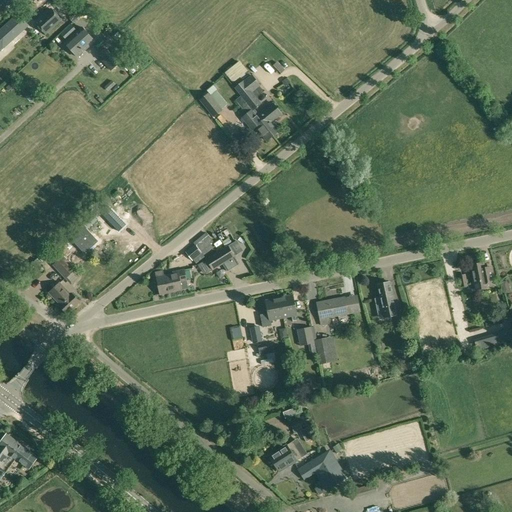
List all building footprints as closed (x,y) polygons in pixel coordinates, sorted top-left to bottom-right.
[(0,0),(0,15),(8,8),(16,0),(0,0)] [(51,9),(36,23),(46,34),(61,20),(51,9)] [(17,15),(0,30),(0,50),(0,51),(27,26),(17,15)] [(71,25),(61,34),(66,39),(76,31),(71,25)] [(65,43),(71,50),(78,57),(95,41),(82,27),(65,43)] [(124,43),(111,54),(105,48),(97,56),(111,71),(128,53),(126,51),(129,49),(124,43)] [(137,58),(132,54),(120,65),(124,70),(137,58)] [(277,62),(274,65),(282,73),(285,70),(277,62)] [(260,104),(252,93),(261,85),(252,74),(243,81),(234,87),(252,110),(260,104)] [(108,82),(111,87),(120,83),(117,78),(108,82)] [(207,90),(209,93),(211,95),(216,90),(219,88),(215,84),(207,90)] [(200,101),(214,118),(223,109),(211,95),(209,93),(200,101)] [(279,130),(272,122),(282,114),(273,102),(256,115),(258,117),(273,136),(279,130)] [(223,110),(220,113),(226,122),(230,119),(223,110)] [(251,129),(255,127),(266,141),(273,136),(258,117),(256,115),(252,110),(242,118),(251,129)] [(103,201),(97,208),(115,226),(122,219),(103,201)] [(91,237),(77,222),(64,234),(79,249),(91,237)] [(241,236),(248,244),(253,239),(245,231),(241,236)] [(193,243),(194,244),(203,255),(213,248),(210,244),(213,241),(206,232),(193,243)] [(232,239),(236,252),(245,248),(241,236),(232,239)] [(90,244),(75,253),(79,259),(94,250),(90,244)] [(203,255),(194,244),(185,253),(192,260),(193,259),(196,264),(204,256),(203,255)] [(212,270),(231,258),(234,256),(228,245),(225,248),(206,259),(212,270)] [(75,269),(66,260),(62,256),(52,265),(71,285),(80,276),(74,270),(75,269)] [(474,290),(493,286),(490,268),(485,269),(483,262),(469,265),(474,290)] [(347,283),(358,282),(357,269),(345,271),(347,283)] [(177,273),(167,275),(169,285),(167,285),(169,293),(182,290),(188,289),(184,270),(177,271),(177,273)] [(169,285),(167,275),(156,277),(160,295),(169,293),(167,285),(169,285)] [(460,287),(467,286),(465,276),(459,277),(460,287)] [(381,299),(382,304),(381,304),(384,318),(397,315),(396,307),(394,308),(392,301),(391,297),(392,296),(389,282),(377,285),(380,299),(381,299)] [(66,313),(78,301),(71,294),(70,295),(58,283),(49,293),(60,304),(59,306),(66,313)] [(297,315),(293,295),(284,297),(284,296),(279,297),(283,318),(292,316),(293,321),(297,321),(296,316),(297,315)] [(270,321),(283,318),(279,297),(274,298),(274,299),(266,300),(270,321)] [(319,319),(338,315),(341,317),(346,316),(346,315),(349,315),(345,297),(316,302),(319,319)] [(411,339),(405,313),(397,315),(403,341),(411,339)] [(500,337),(511,334),(511,318),(497,321),(500,337)] [(237,334),(245,333),(243,320),(234,322),(237,334)] [(260,340),(258,327),(250,329),(253,342),(260,340)] [(281,340),(288,338),(286,327),(279,329),(281,340)] [(307,344),(314,343),(311,327),(297,330),(299,338),(305,337),(307,344)] [(315,340),(320,364),(322,364),(323,369),(332,368),(331,362),(338,361),(333,336),(315,340)] [(263,353),(276,353),(276,343),(262,343),(263,353)] [(292,429),(302,425),(300,420),(290,424),(292,429)] [(4,473),(8,468),(15,459),(29,469),(37,457),(6,434),(0,442),(0,477),(3,473),(4,473)] [(302,457),(293,441),(269,456),(279,471),(302,457)] [(302,476),(312,470),(325,491),(347,478),(330,449),(316,457),(297,468),(302,476)] [(362,496),(377,491),(374,483),(359,487),(362,496)]
